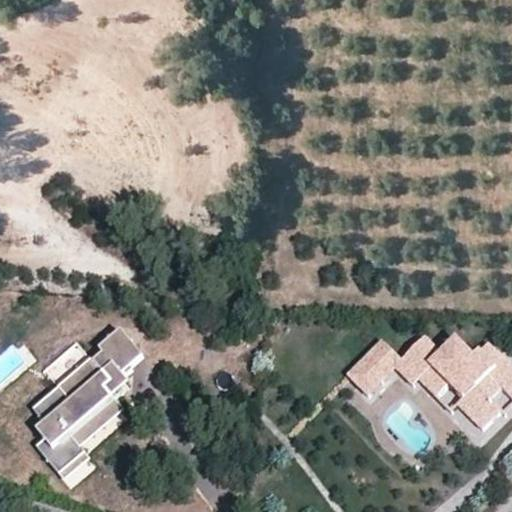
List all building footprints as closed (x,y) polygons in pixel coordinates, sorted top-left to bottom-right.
[(147,361),(124,333),(103,352),(106,356),(97,364),(95,362),(36,412),(48,426),(40,433),(48,442),(40,449),(63,477),(89,455),(84,450),(79,444),(122,408),(116,400),(109,393),(116,386),(108,377),(117,369),(125,379),(136,369),(147,361)] [(444,357),(427,340),(404,363),(403,364),(404,365),(421,382),(439,400),(452,387),(466,401),(460,407),(473,420),(485,431),(504,412),(493,401),(504,389),(511,396),(511,368),(499,355),(491,363),(483,355),(476,361),(459,343),(444,357)] [(383,374),(399,358),(384,343),(369,359),(383,374)] [(60,386),(90,362),(77,346),(47,369),(60,386)] [(499,355),(491,347),(483,355),(491,363),(499,355)] [(404,363),(399,358),(383,374),(369,359),(351,377),(372,398),(399,371),(404,365),(403,364),(404,363)] [(421,382),(404,365),(399,371),(416,387),(421,382)] [(116,400),(132,386),(125,379),(117,369),(108,377),(116,386),(109,393),(116,400)] [(127,414),(122,408),(79,444),(84,450),(127,414)] [(94,461),(89,455),(63,477),(68,482),(94,461)]
